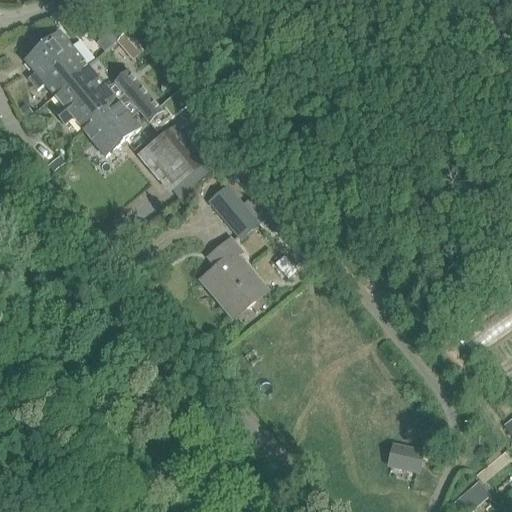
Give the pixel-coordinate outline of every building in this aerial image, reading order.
[(100,24),(116,42),(125,34),(110,16),(100,24)] [(59,36),(26,64),(35,75),(28,81),(38,93),(45,87),(63,107),(53,115),(65,129),(74,121),(107,159),(140,131),(130,120),(140,112),(127,97),(118,105),(88,71),(98,63),(85,48),(76,56),(59,36)] [(131,76),(118,86),(127,97),(140,112),(150,125),(162,115),(131,76)] [(207,161),(204,164),(177,132),(156,150),(149,142),(139,150),(146,159),(145,160),(172,192),(179,202),(198,187),(200,189),(218,174),(207,161)] [(57,162),(50,168),(54,173),(61,167),(57,162)] [(243,243),(260,228),(228,190),(211,204),(243,243)] [(234,319),(266,293),(237,259),(240,256),(232,246),(213,262),(221,271),(205,284),(234,319)] [(387,470),(420,478),(426,454),(393,446),(387,470)] [(511,458),(508,453),(474,479),(480,486),(511,460),(511,458)] [(260,486),(248,496),(257,508),(269,499),(260,486)]
